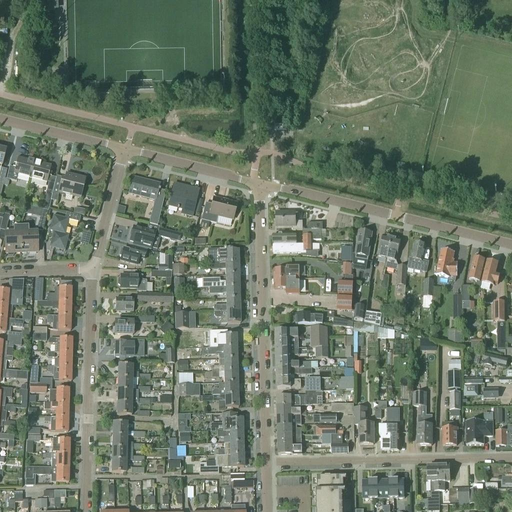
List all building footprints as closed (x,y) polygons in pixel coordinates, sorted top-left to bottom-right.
[(45,0),(35,0),(36,12),(46,12),(45,0)] [(47,0),(48,11),(58,11),(57,0),(47,0)] [(18,157),(16,168),(10,166),(6,180),(16,182),(18,176),(31,179),(35,161),(18,157)] [(48,211),(51,201),(56,179),(49,177),(51,165),(35,161),(31,179),(48,183),(41,210),(48,211)] [(56,179),(51,201),(56,202),(58,194),(80,199),(83,185),(85,185),(86,179),(78,177),(78,178),(66,175),(64,181),(56,179)] [(148,225),(157,227),(165,192),(158,190),(159,185),(132,179),(129,194),(154,200),(148,225)] [(199,192),(192,190),(191,192),(184,190),(179,189),(179,187),(173,186),(167,208),(181,211),(180,215),(192,218),(199,192)] [(236,205),(213,199),(211,206),(205,204),(201,221),(199,229),(207,231),(209,223),(215,225),(217,217),(232,221),(236,205)] [(43,232),(48,211),(41,210),(42,210),(36,231),(43,232)] [(65,252),(69,237),(65,236),(69,221),(79,223),(80,217),(66,213),(64,219),(53,216),(48,238),(52,239),(49,248),(65,252)] [(284,213),(276,213),(276,227),(292,227),(292,231),(302,231),(302,222),(302,215),(294,215),(284,215),(284,213)] [(4,215),(0,230),(0,236),(4,238),(9,216),(4,215)] [(14,256),(14,254),(22,253),(21,227),(13,228),(13,234),(5,234),(6,254),(8,254),(8,256),(9,257),(13,257),(14,256)] [(22,253),(38,253),(37,233),(28,233),(28,227),(21,227),(22,253)] [(180,235),(159,230),(158,236),(155,235),(133,229),(130,241),(132,241),(132,244),(151,249),(157,250),(160,238),(179,243),(179,241),(182,241),(183,238),(180,237),(180,235)] [(307,231),(302,231),(302,232),(303,232),(303,246),(303,247),(312,246),(312,242),(321,242),(321,231),(322,231),(307,231)] [(353,255),(352,270),(366,272),(368,259),(369,251),(372,234),(358,232),(355,248),(354,255),(353,255)] [(273,236),(273,245),(289,245),(289,246),(296,246),(296,235),(273,236)] [(387,260),(391,239),(382,237),(377,258),(387,260)] [(401,241),(391,239),(387,260),(385,269),(398,272),(396,294),(405,295),(405,287),(406,287),(407,268),(398,267),(396,263),(397,256),(401,241)] [(289,245),(273,245),(273,254),(301,254),(306,253),(312,252),(312,246),(303,247),(303,246),(296,246),(289,246),(289,245)] [(422,262),(425,247),(414,245),(411,260),(409,259),(407,269),(426,274),(429,264),(422,262)] [(129,251),(123,250),(123,251),(121,250),(119,257),(121,257),(120,262),(136,267),(138,260),(144,261),(146,253),(130,249),(129,251)] [(212,251),(207,251),(207,266),(210,265),(238,265),(238,253),(234,253),(234,251),(218,252),(218,251),(212,251)] [(454,261),(453,261),(454,254),(441,251),(438,266),(434,266),(434,276),(435,276),(448,279),(448,283),(455,283),(456,277),(457,277),(457,264),(453,264),(454,261)] [(342,262),(351,262),(351,252),(341,252),(342,262)] [(171,272),(171,257),(164,257),(164,256),(159,254),(159,266),(158,266),(158,272),(164,272),(171,272)] [(481,284),(482,278),(486,262),(484,262),(484,261),(479,260),(479,261),(474,259),(468,280),(477,282),(476,286),(480,287),(481,284)] [(494,286),(497,286),(499,276),(496,275),(499,266),(493,264),(493,263),(488,262),(488,263),(486,262),(482,278),(481,284),(494,287),(494,286)] [(183,276),(183,265),(172,266),(172,276),(183,276)] [(239,277),(238,265),(210,265),(210,271),(225,271),(225,277),(239,277)] [(274,271),(274,280),(299,280),(299,269),(286,269),(286,271),(274,271)] [(117,287),(120,289),(120,291),(136,292),(145,293),(146,282),(142,281),(142,276),(137,276),(137,278),(120,277),(120,280),(117,281),(117,287)] [(380,287),(382,289),(386,290),(388,283),(388,277),(383,276),(383,282),(381,283),(380,287)] [(239,289),(239,277),(225,277),(226,283),(220,283),(219,280),(201,280),(202,289),(209,289),(209,290),(239,289)] [(183,280),(173,280),(173,290),(184,290),(183,280)] [(299,280),(274,280),(274,290),(286,290),(286,293),(299,293),(299,280)] [(0,306),(12,308),(13,308),(14,299),(21,300),(23,281),(9,281),(8,293),(0,292),(0,306)] [(320,292),(330,291),(329,281),(319,281),(320,292)] [(424,281),(423,309),(432,310),(433,282),(424,281)] [(338,298),(352,299),(353,285),(338,284),(338,298)] [(462,296),(462,322),(462,310),(474,310),(474,303),(469,303),(469,287),(462,287),(462,296)] [(34,303),(34,304),(41,304),(42,288),(35,288),(34,303)] [(46,295),(46,304),(71,305),(71,291),(59,290),(59,289),(57,289),(54,289),(54,295),(46,295)] [(226,301),(239,301),(239,289),(209,290),(209,295),(226,295),(226,301)] [(184,290),(173,290),(174,299),(184,299),(184,290)] [(172,295),(137,294),(137,303),(172,304),(172,295)] [(453,296),(453,322),(462,322),(462,296),(453,296)] [(352,299),(338,298),(337,311),(351,312),(352,299)] [(132,314),(133,301),(116,300),(115,313),(132,314)] [(239,301),(226,301),(226,308),(221,308),(221,307),(213,307),(213,314),(240,313),(239,301)] [(70,319),(71,305),(34,304),(34,314),(36,314),(36,309),(51,309),(51,311),(58,311),(58,317),(53,317),(47,317),(47,318),(70,319)] [(505,304),(493,304),(493,324),(505,324),(505,304)] [(0,306),(0,320),(6,321),(7,313),(11,314),(12,308),(0,306)] [(364,322),(366,308),(356,306),(354,320),(364,322)] [(366,308),(364,322),(364,324),(379,328),(381,315),(366,313),(366,308)] [(30,322),(31,313),(22,313),(22,322),(30,322)] [(240,325),(240,313),(213,314),(214,317),(216,319),(221,319),(221,325),(240,325)] [(175,331),(184,331),(189,330),(189,314),(184,315),(175,315),(175,331)] [(298,324),(298,326),(314,326),(322,327),(322,319),(310,318),(310,316),(298,316),(298,318),(295,318),(295,324),(298,324)] [(47,318),(47,324),(52,324),(52,332),(57,332),(70,333),(70,319),(47,318)] [(354,334),(353,323),(334,319),(333,327),(354,329),(353,334),(354,334)] [(6,321),(0,320),(0,334),(5,335),(6,328),(22,329),(23,323),(6,321)] [(135,324),(115,323),(114,336),(132,337),(132,334),(133,335),(135,332),(132,329),(132,328),(134,328),(135,324)] [(353,323),(354,334),(377,334),(377,329),(377,328),(379,328),(364,324),(353,323)] [(310,341),(328,339),(327,329),(319,328),(310,328),(310,341)] [(349,335),(342,335),(342,344),(353,344),(353,329),(349,329),(349,335)] [(385,331),(377,329),(377,334),(377,340),(385,340),(385,331)] [(275,332),(275,342),(298,341),(298,333),(289,333),(289,331),(275,332)] [(385,331),(385,340),(393,341),(393,333),(385,331)] [(462,331),(448,331),(448,346),(462,346),(462,331)] [(207,350),(236,349),(236,337),(223,337),(223,343),(218,344),(218,343),(210,343),(210,349),(207,349),(207,350)] [(72,355),(72,341),(60,341),(60,340),(50,339),(48,341),(48,344),(54,345),(54,347),(54,353),(48,353),(48,355),(54,355),(54,354),(59,354),(59,355),(72,355)] [(328,349),(328,339),(310,341),(310,349),(315,349),(328,349)] [(0,358),(12,359),(13,346),(20,347),(21,341),(7,340),(7,344),(0,343),(0,358)] [(133,359),(133,348),(143,349),(143,342),(125,341),(124,345),(114,344),(113,359),(133,359)] [(275,342),(275,351),(298,350),(298,341),(275,342)] [(428,352),(436,352),(436,344),(428,344),(428,352)] [(236,349),(207,350),(207,356),(218,356),(218,361),(224,361),(224,362),(236,361),(236,349)] [(328,349),(315,349),(315,359),(328,359),(328,349)] [(275,351),(276,361),(294,360),(294,357),(299,357),(298,350),(275,351)] [(46,368),(46,369),(71,370),(72,355),(59,355),(59,360),(54,360),(54,368),(46,368)] [(508,360),(486,355),(484,364),(485,364),(484,366),(493,369),(494,366),(505,369),(508,360)] [(134,356),(133,367),(144,367),(144,356),(134,356)] [(12,359),(0,358),(0,372),(22,374),(23,373),(5,372),(5,362),(12,363),(12,359)] [(276,361),(276,371),(311,370),(311,363),(294,364),(294,360),(276,361)] [(237,373),(236,361),(224,362),(224,367),(211,368),(211,379),(218,379),(218,373),(224,373),(224,374),(237,373)] [(117,367),(117,380),(132,380),(138,380),(138,381),(150,381),(150,376),(138,376),(138,374),(132,374),(132,368),(117,367)] [(46,369),(46,373),(49,373),(49,375),(53,375),(53,381),(58,381),(58,383),(71,384),(71,370),(46,369)] [(276,371),(276,380),(290,380),(290,376),(299,376),(311,376),(311,370),(276,371)] [(189,371),(173,372),(173,383),(189,383),(189,371)] [(27,374),(22,374),(0,372),(0,379),(27,381),(27,374)] [(460,372),(447,372),(448,391),(460,390),(460,372)] [(237,385),(237,373),(224,374),(224,385),(237,385)] [(306,393),(320,393),(320,379),(305,379),(305,393),(306,393)] [(117,380),(117,392),(131,392),(132,380),(117,380)] [(290,380),(276,380),(277,390),(301,390),(301,381),(290,382),(290,380)] [(237,397),(237,385),(224,385),(218,385),(218,391),(214,391),(214,393),(211,393),(212,397),(237,397)] [(193,397),(193,386),(179,386),(179,398),(193,397)] [(30,387),(29,394),(45,395),(45,391),(49,391),(49,404),(44,404),(44,405),(68,406),(69,392),(56,391),(51,391),(51,387),(30,387)] [(463,387),(463,398),(478,398),(477,387),(463,387)] [(0,409),(15,410),(10,409),(4,408),(5,399),(11,399),(11,390),(0,389),(0,409)] [(484,400),(498,400),(498,390),(483,390),(484,400)] [(117,392),(117,404),(131,404),(137,405),(137,400),(137,392),(131,392),(117,392)] [(320,393),(306,393),(306,407),(312,407),(312,406),(321,406),(321,404),(317,404),(317,398),(320,398),(322,398),(322,393),(320,393)] [(460,412),(460,393),(450,393),(450,412),(460,412)] [(413,394),(412,408),(421,408),(421,417),(418,417),(417,447),(431,447),(431,427),(432,417),(426,417),(426,394),(413,394)] [(237,409),(237,397),(212,397),(212,398),(198,398),(198,403),(224,403),(225,409),(237,409)] [(291,398),(277,398),(277,408),(300,407),(300,405),(300,399),(299,399),(299,397),(291,398)] [(131,417),(131,404),(117,404),(116,417),(131,417)] [(68,420),(68,406),(44,405),(44,411),(55,411),(55,419),(68,420)] [(354,416),(354,409),(354,406),(331,406),(331,414),(345,414),(345,416),(354,416)] [(277,408),(277,417),(300,417),(300,411),(301,411),(300,407),(277,408)] [(0,409),(0,423),(14,424),(14,423),(5,422),(6,413),(14,414),(15,410),(0,409)] [(360,446),(374,446),(373,426),(366,426),(366,409),(354,409),(354,416),(354,426),(360,426),(360,446)] [(399,452),(399,411),(387,411),(386,430),(386,436),(389,436),(389,452),(399,452)] [(210,433),(217,433),(243,432),(243,420),(237,421),(237,415),(221,415),(221,425),(210,425),(210,433)] [(184,416),(177,416),(178,428),(178,434),(184,434),(184,428),(186,428),(186,421),(184,421),(184,416)] [(336,416),(320,416),(320,424),(336,424),(336,416)] [(300,417),(277,417),(277,427),(296,427),(296,423),(300,423),(300,417)] [(68,420),(55,419),(51,419),(51,432),(55,432),(55,434),(68,434),(68,420)] [(466,423),(466,447),(484,447),(483,438),(493,438),(492,424),(483,424),(483,423),(466,423)] [(456,435),(458,435),(458,429),(456,429),(456,424),(449,424),(450,429),(442,429),(442,447),(456,446),(456,435)] [(112,425),(112,437),(126,438),(126,437),(132,437),(132,439),(144,439),(144,433),(126,433),(127,426),(112,425)] [(381,452),(389,452),(389,436),(386,436),(386,430),(384,430),(384,426),(379,426),(379,436),(381,436),(381,452)] [(296,427),(277,427),(278,437),(301,437),(301,431),(297,431),(296,427)] [(323,436),(334,436),(334,428),(322,428),(322,436),(323,436)] [(507,431),(495,431),(495,435),(495,448),(508,447),(507,434),(507,431)] [(243,432),(217,433),(217,439),(229,439),(230,445),(243,444),(243,432)] [(180,443),(189,443),(189,434),(180,434),(180,443)] [(334,436),(323,436),(323,446),(342,445),(342,436),(334,436)] [(112,437),(111,449),(126,450),(132,450),(132,451),(144,451),(144,446),(132,446),(132,444),(126,444),(126,438),(112,437)] [(278,437),(278,447),(301,446),(301,437),(278,437)] [(45,440),(45,449),(51,449),(51,455),(55,455),(56,455),(56,457),(69,457),(69,443),(69,441),(57,441),(45,440)] [(243,444),(230,445),(224,445),(224,451),(214,451),(214,457),(243,456),(243,444)] [(332,446),(332,455),(349,455),(349,445),(342,445),(332,446)] [(292,447),(278,447),(278,456),(292,456),(301,456),(307,456),(307,448),(301,448),(301,446),(292,447)] [(111,449),(111,461),(125,462),(126,450),(111,449)] [(68,471),(69,457),(56,457),(56,455),(55,455),(51,455),(51,460),(51,469),(51,471),(68,471)] [(244,468),(243,456),(214,457),(215,457),(215,468),(206,469),(206,465),(199,465),(199,476),(218,475),(218,469),(244,468)] [(125,474),(125,462),(111,461),(110,474),(125,474)] [(438,492),(437,467),(427,467),(427,483),(430,483),(431,500),(426,500),(427,507),(426,511),(430,511),(439,511),(439,507),(438,492)] [(444,483),(449,483),(448,467),(437,467),(438,492),(444,492),(444,483)] [(68,485),(68,471),(51,471),(51,469),(25,468),(25,487),(34,487),(35,476),(51,476),(51,484),(55,484),(55,485),(68,485)] [(243,475),(228,476),(228,482),(228,484),(243,483),(243,475)] [(316,495),(316,500),(316,501),(316,507),(316,508),(316,511),(339,511),(339,493),(340,493),(340,492),(340,479),(341,479),(341,478),(317,478),(317,480),(316,480),(316,481),(317,481),(317,486),(317,487),(317,492),(316,492),(316,494),(316,495)] [(373,500),(373,481),(362,482),(362,495),(362,501),(373,500)] [(383,500),(383,481),(373,481),(373,500),(383,500)] [(393,500),(393,481),(383,481),(383,500),(393,500)] [(404,494),(404,481),(393,481),(393,500),(404,500),(404,494)] [(228,488),(225,488),(225,495),(230,495),(230,491),(233,490),(253,490),(253,483),(243,483),(228,484),(228,488)] [(468,490),(457,491),(457,492),(457,504),(469,503),(468,492),(468,490)] [(469,491),(469,492),(468,492),(469,503),(469,505),(478,505),(477,490),(469,491)] [(53,500),(53,492),(43,492),(43,498),(48,498),(48,501),(53,500)] [(53,492),(53,500),(54,500),(54,509),(60,509),(60,499),(65,499),(65,492),(53,492)]
